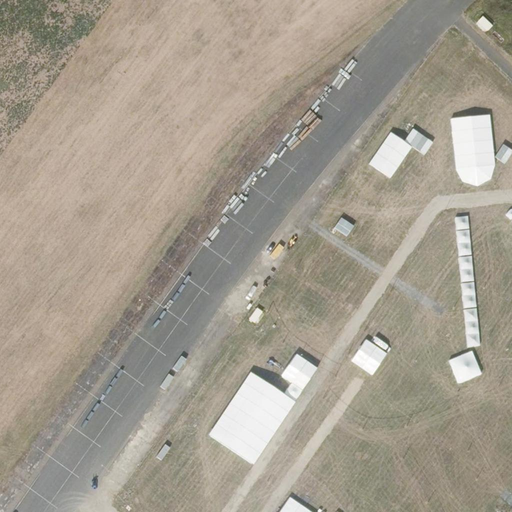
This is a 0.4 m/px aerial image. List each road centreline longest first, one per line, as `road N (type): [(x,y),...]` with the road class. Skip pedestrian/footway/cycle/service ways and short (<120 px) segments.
road 1 (track): [(511,198),(435,201),(226,511)]
road 2 (track): [(267,511),(354,382)]
